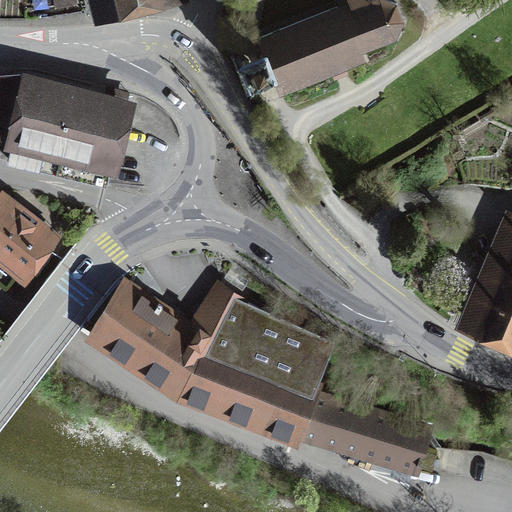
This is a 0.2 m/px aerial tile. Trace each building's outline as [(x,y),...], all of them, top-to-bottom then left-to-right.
[(265,52),(241,62),(251,86),(274,77),(280,92),(364,58),(361,51),(395,37),(403,21),(396,3),(389,0),(348,0),(350,1),(259,37),(265,52)] [(111,161),(125,106),(29,81),(28,88),(14,85),(0,86),(0,132),(14,136),(8,159),(103,184),(109,161),(111,161)] [(0,251),(23,270),(51,235),(0,195),(0,251)] [(511,223),(471,319),(511,336),(511,223)] [(245,301),(219,283),(190,326),(160,306),(162,303),(159,301),(156,304),(125,282),(92,332),(179,391),(295,435),(297,430),(416,465),(428,427),(312,393),(333,341),(245,301)]
